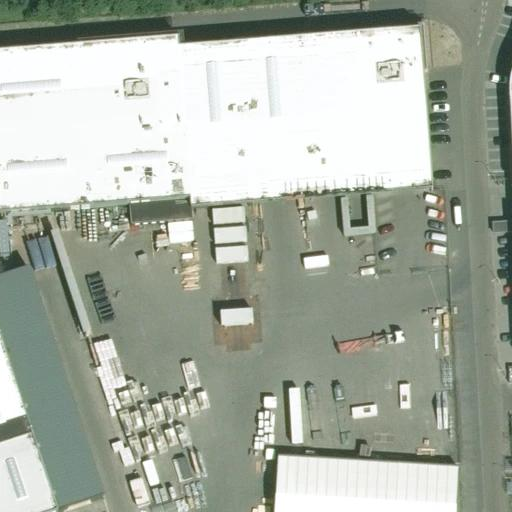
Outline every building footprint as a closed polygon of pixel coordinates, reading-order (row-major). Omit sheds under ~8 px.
[(0,511),(56,511),(0,338),(0,217),(129,208),(130,228),(192,223),(191,212),(432,193),(422,74),(427,74),(423,27),(377,31),(377,35),(179,51),(178,41),(0,54),(0,511)] [(342,230),(343,209),(334,209),(334,229),(342,230)] [(72,218),(18,222),(19,232),(73,229),(72,218)] [(44,237),(34,241),(44,262),(53,258),(44,237)] [(199,272),(208,270),(204,250),(195,252),(199,272)] [(121,292),(194,277),(189,252),(116,267),(121,292)] [(0,291),(16,286),(9,267),(0,269),(0,291)] [(294,312),(269,316),(273,340),(298,336),(294,312)] [(448,320),(424,319),(424,330),(448,330),(448,320)] [(26,321),(4,327),(15,366),(36,360),(26,321)] [(194,365),(212,364),(212,355),(194,355),(194,365)] [(39,368),(20,374),(62,511),(72,511),(87,508),(63,429),(58,431),(39,368)] [(98,450),(78,457),(85,476),(105,469),(98,450)] [(453,511),(456,469),(277,458),(273,511),(453,511)] [(144,499),(183,494),(178,460),(139,465),(144,499)]
